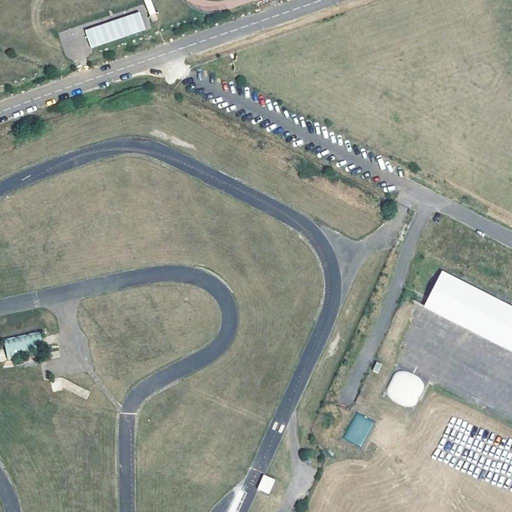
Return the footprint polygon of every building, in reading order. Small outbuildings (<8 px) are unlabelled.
[(139,13),(85,31),(91,49),(145,31),(139,13)] [(463,328),(481,292),(441,271),(423,307),(463,328)] [(511,307),(481,292),(463,328),(511,352),(511,307)] [(39,334),(3,342),(7,360),(43,353),(40,336),(39,334)] [(378,374),(381,366),(376,364),(372,372),(378,374)] [(396,371),(395,373),(387,390),(386,393),(387,396),(389,399),(392,401),(405,407),(409,408),(413,407),(416,404),(423,389),(424,386),(424,384),(422,381),(420,379),(403,371),(401,370),(399,370),(396,371)] [(83,397),(86,391),(67,381),(64,387),(83,397)] [(265,475),(263,475),(257,490),(258,490),(269,495),(275,480),(265,475)]
